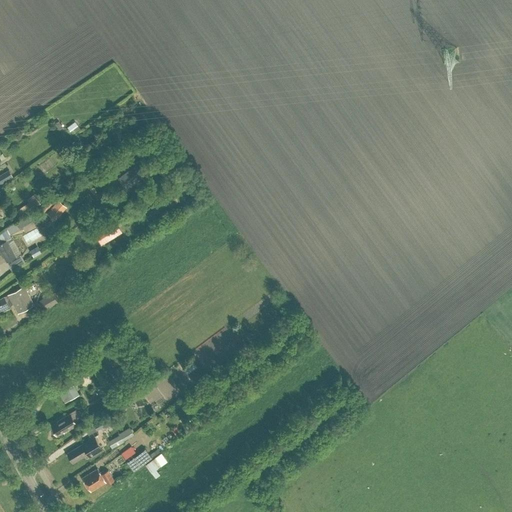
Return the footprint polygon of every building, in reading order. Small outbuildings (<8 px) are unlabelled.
[(81,129),(78,125),(70,131),(73,135),(81,129)] [(138,164),(119,179),(128,191),(147,177),(138,164)] [(2,175),(6,182),(13,178),(9,171),(2,175)] [(23,217),(42,203),(35,194),(27,199),(29,202),(18,210),(23,217)] [(67,206),(58,199),(48,212),(56,219),(67,206)] [(31,213),(17,222),(21,228),(35,219),(31,213)] [(15,222),(7,227),(11,234),(19,229),(15,222)] [(117,222),(105,229),(111,240),(123,233),(117,222)] [(42,226),(26,234),(31,244),(47,236),(42,226)] [(0,248),(7,262),(18,256),(8,239),(0,243),(0,248)] [(41,252),(37,246),(30,250),(34,257),(41,252)] [(65,294),(71,290),(67,283),(60,286),(65,294)] [(36,303),(26,285),(5,296),(0,298),(0,313),(10,308),(8,304),(14,302),(19,312),(36,303)] [(59,301),(54,292),(39,300),(45,310),(59,301)] [(259,354),(265,349),(259,341),(252,346),(259,354)] [(122,380),(134,372),(128,362),(116,370),(122,380)] [(70,400),(79,395),(73,385),(64,390),(70,400)] [(64,432),(77,424),(73,418),(79,415),(75,409),(69,413),(70,413),(57,421),(58,422),(52,426),(57,435),(63,431),(64,432)] [(99,429),(112,422),(109,416),(95,424),(99,429)] [(134,434),(131,429),(129,427),(120,432),(120,434),(108,441),(113,448),(125,441),(124,439),(134,434)] [(91,457),(103,449),(96,436),(68,452),(73,462),(89,453),(91,457)] [(135,471),(153,457),(146,448),(128,462),(135,471)] [(162,452),(157,457),(163,465),(168,460),(162,452)] [(108,469),(101,473),(98,468),(83,477),(91,491),(106,481),(108,484),(115,480),(108,469)]
